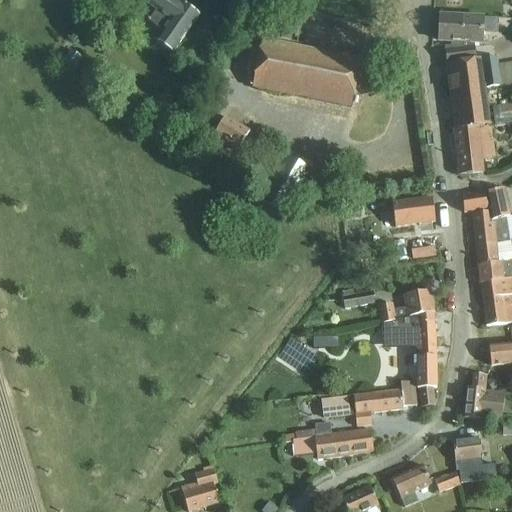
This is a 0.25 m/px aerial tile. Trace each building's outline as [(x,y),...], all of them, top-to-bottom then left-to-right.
[(172,55),(199,17),(173,0),(152,0),(148,7),(150,9),(143,19),(159,30),(154,38),(158,41),(156,44),(172,55)] [(480,45),(482,20),(440,17),(438,42),(480,45)] [(351,109),(360,62),(262,42),(252,89),(351,109)] [(446,64),(471,61),(470,49),(444,52),(446,64)] [(69,52),(59,68),(71,75),(81,59),(69,52)] [(480,61),(480,62),(484,90),(500,88),(496,59),(480,61)] [(476,62),(446,66),(448,80),(449,80),(451,93),(450,93),(455,132),(477,130),(477,129),(481,129),(476,91),(483,90),(479,62),(476,62)] [(493,128),(511,125),(511,104),(491,107),(493,128)] [(215,134),(211,141),(235,156),(239,149),(248,133),(225,118),(215,134)] [(477,130),(455,132),(460,178),(482,175),(477,130)] [(283,216),(311,171),(287,156),(258,201),(283,216)] [(504,191),(485,195),(491,223),(492,222),(510,219),(504,191)] [(483,196),(462,198),(464,214),(471,213),(471,216),(486,214),(483,196)] [(430,201),(391,206),(395,231),(434,225),(430,201)] [(486,214),(471,216),(475,248),(495,245),(492,222),(491,223),(489,223),(488,214),(486,214)] [(511,218),(510,219),(492,222),(495,245),(495,246),(509,244),(511,243),(511,218)] [(511,254),(510,255),(509,244),(495,246),(495,245),(475,248),(478,267),(511,263),(511,254)] [(405,247),(394,248),(396,259),(406,258),(405,247)] [(411,251),(412,262),(435,259),(434,248),(411,251)] [(511,263),(478,267),(480,286),(511,280),(511,263)] [(511,280),(480,286),(482,302),(511,297),(511,280)] [(406,309),(393,311),(395,321),(408,319),(433,314),(434,314),(430,292),(403,297),(406,309)] [(345,311),(375,305),(373,293),(343,299),(345,311)] [(511,325),(511,297),(482,302),(486,329),(507,326),(511,325)] [(392,306),(379,308),(382,325),(385,324),(395,323),(395,321),(393,311),(392,306)] [(395,323),(385,324),(385,351),(419,351),(420,366),(417,366),(417,391),(419,391),(436,389),(436,360),(435,338),(435,330),(434,322),(433,314),(408,319),(395,321),(395,323)] [(364,345),(384,344),(384,331),(364,331),(364,345)] [(338,350),(337,340),(313,341),(313,351),(338,350)] [(511,346),(510,347),(510,346),(489,348),(491,368),(511,365),(511,346)] [(484,395),(486,378),(473,376),(472,389),(467,388),(464,419),(481,421),(482,417),(495,418),(498,396),(484,395)] [(495,379),(487,384),(492,394),(501,389),(495,379)] [(401,385),(402,393),(321,402),(323,421),(355,417),(356,429),(371,427),(370,415),(403,411),(403,409),(416,408),(414,384),(401,385)] [(436,389),(419,391),(421,410),(434,408),(436,389)] [(511,426),(502,427),(502,440),(511,439),(511,426)] [(317,461),(373,454),(370,433),(292,442),(294,459),(317,457),(317,461)] [(479,469),(482,468),(481,460),(482,460),(480,441),(453,444),(456,471),(475,469),(479,469)] [(479,469),(475,469),(475,470),(476,475),(477,483),(496,481),(494,467),(482,468),(479,469)] [(413,494),(430,486),(422,469),(393,482),(405,510),(418,504),(413,494)] [(214,486),(218,485),(214,470),(195,476),(197,485),(182,489),(188,511),(195,511),(219,505),(214,486)] [(461,485),(477,483),(476,475),(475,470),(459,472),(461,485)] [(439,495),(460,487),(455,475),(434,482),(439,495)] [(339,511),(368,511),(378,508),(369,489),(342,502),(345,510),(339,511)]
